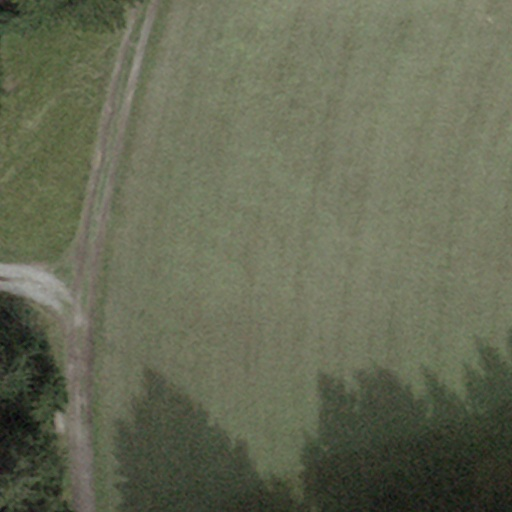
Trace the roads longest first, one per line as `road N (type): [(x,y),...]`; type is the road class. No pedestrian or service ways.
road 1 (track): [(80,294),(145,0)]
road 2 (track): [(80,511),(73,460),(80,294)]
